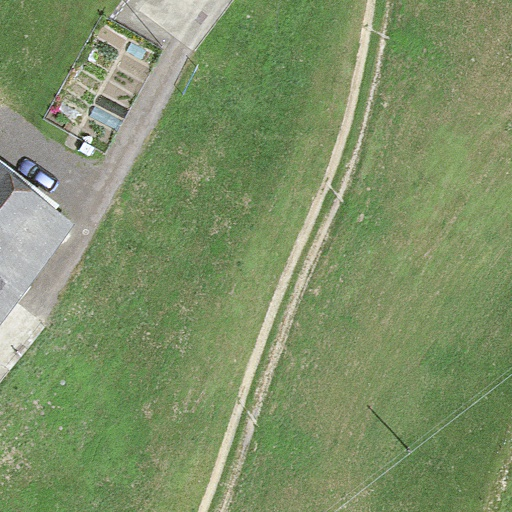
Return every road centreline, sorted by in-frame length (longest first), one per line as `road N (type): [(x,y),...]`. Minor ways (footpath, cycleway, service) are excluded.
road 1 (track): [(382,0),(347,150),(210,511)]
road 2 (track): [(0,356),(72,248),(205,0)]
